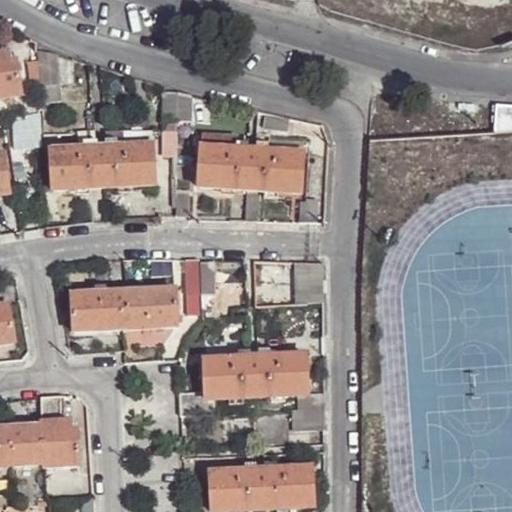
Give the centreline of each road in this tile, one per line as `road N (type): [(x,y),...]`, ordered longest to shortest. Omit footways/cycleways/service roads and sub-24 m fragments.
road 1 (residential): [(0,0),(44,31),(337,113),(348,122),(341,244)]
road 2 (residential): [(511,79),(425,66),(195,0)]
road 3 (residential): [(31,251),(154,239),(341,244)]
road 4 (residential): [(341,244),(346,511)]
road 5 (residential): [(51,373),(108,382),(116,511)]
road 6 (residential): [(31,251),(51,373)]
